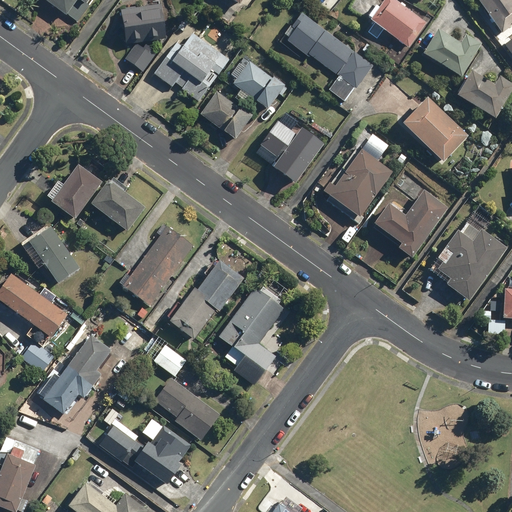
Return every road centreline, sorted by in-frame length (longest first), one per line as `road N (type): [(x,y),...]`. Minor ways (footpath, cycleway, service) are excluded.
road 1 (residential): [(362,298),(68,87)]
road 2 (residential): [(362,298),(221,500)]
road 3 (residential): [(511,372),(423,342),(362,298)]
